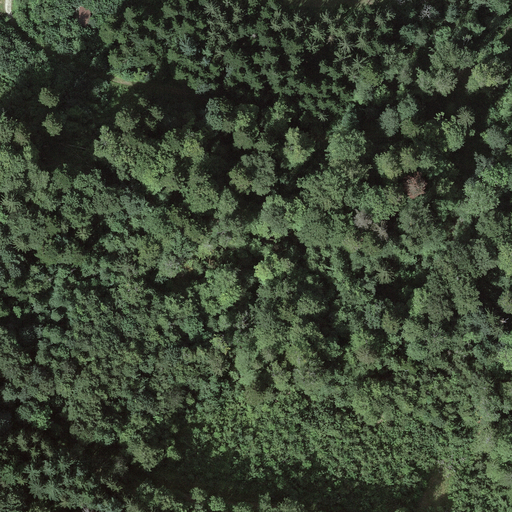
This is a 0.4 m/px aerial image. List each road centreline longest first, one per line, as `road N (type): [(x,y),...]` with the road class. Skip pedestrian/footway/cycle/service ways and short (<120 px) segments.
road 1 (track): [(511,172),(462,166),(393,137),(290,132),(193,95),(109,77),(36,45),(10,18),(8,0)]
road 2 (track): [(299,511),(113,464),(0,416)]
